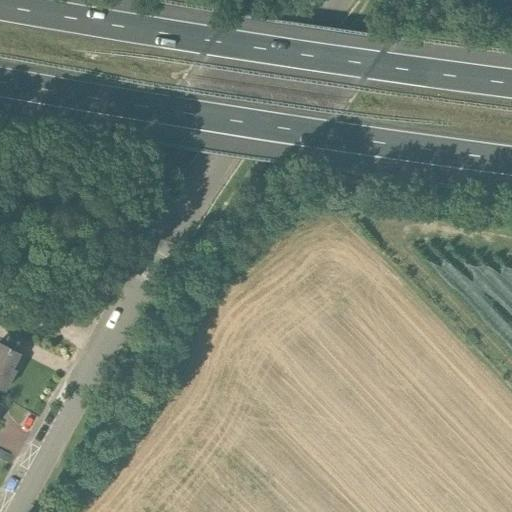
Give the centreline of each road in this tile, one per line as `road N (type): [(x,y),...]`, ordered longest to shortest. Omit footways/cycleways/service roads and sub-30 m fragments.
road 1 (tertiary): [(15,511),(138,282),(335,0)]
road 2 (motorway): [(0,86),(511,164)]
road 3 (motorway): [(511,80),(0,3)]
road 4 (unknown): [(113,324),(0,278)]
